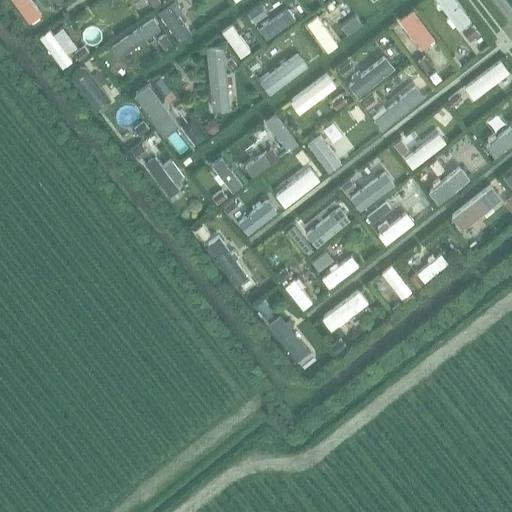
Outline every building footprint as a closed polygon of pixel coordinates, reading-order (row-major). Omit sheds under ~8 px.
[(125,0),(101,0),(116,12),(125,0)] [(167,0),(166,1),(185,31),(199,22),(184,0),(167,0)] [(278,28),(301,10),(293,0),(285,0),(267,14),(278,28)] [(425,39),(440,29),(423,0),(415,0),(405,6),(425,39)] [(470,0),(449,0),(469,36),(485,27),(470,0)] [(114,24),(121,42),(169,22),(161,4),(114,24)] [(325,6),(312,14),(327,41),(340,34),(325,6)] [(239,10),(227,16),(244,48),(255,42),(239,10)] [(66,59),(78,53),(58,18),(47,25),(66,59)] [(209,101),(232,101),(232,38),(207,37),(207,60),(193,60),(193,68),(209,69),(209,101)] [(363,61),(350,47),(340,57),(367,85),(400,54),(386,39),(363,61)] [(274,86),(287,80),(268,43),(255,50),(274,86)] [(511,57),(507,48),(467,70),(477,87),(511,66),(511,57)] [(102,101),(112,94),(87,57),(77,64),(102,101)] [(289,88),(301,104),(342,76),(331,60),(289,88)] [(389,121),(430,85),(416,69),(375,106),(389,121)] [(155,74),(141,84),(179,138),(193,128),(155,74)] [(293,144),(305,135),(280,100),(267,109),(293,144)] [(511,111),(488,129),(504,149),(511,142),(511,111)] [(454,130),(479,161),(493,149),(469,118),(454,130)] [(268,120),(245,132),(259,158),(273,151),(268,143),(278,137),(268,120)] [(416,156),(452,135),(444,120),(407,142),(416,156)] [(324,125),(313,132),(330,157),(341,150),(324,125)] [(244,174),(221,145),(210,154),(224,173),(213,182),(222,192),(244,174)] [(292,197),(326,168),(312,152),(278,181),(292,197)] [(463,153),(435,181),(447,193),(475,166),(463,153)] [(389,157),(354,184),(367,200),(401,174),(389,157)] [(413,167),(401,176),(416,196),(428,188),(413,167)] [(466,220),(509,191),(496,171),(453,200),(466,220)] [(254,224),(287,199),(276,183),(242,209),(254,224)] [(373,206),(392,233),(421,212),(410,197),(394,209),(385,197),(373,206)] [(309,222),(320,236),(348,215),(337,201),(309,222)] [(288,250),(301,247),(294,223),(281,227),(288,250)] [(430,270),(453,249),(440,235),(417,256),(430,270)] [(333,276),(365,257),(359,246),(326,265),(333,276)] [(407,290),(418,280),(394,253),(383,263),(407,290)] [(290,276),(308,300),(320,291),(302,267),(290,276)] [(335,320),(376,294),(363,275),(323,301),(335,320)] [(302,352),(314,345),(289,305),(277,313),(302,352)]
